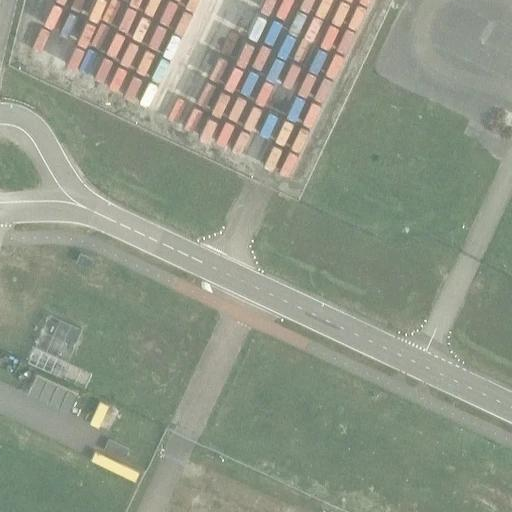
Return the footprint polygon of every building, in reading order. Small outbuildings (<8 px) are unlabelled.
[(93,259),(80,253),(76,262),(89,268),(93,259)] [(37,398),(46,378),(36,373),(27,393),(37,398)] [(47,403),(57,383),(46,378),(37,398),(47,403)] [(58,408),(67,388),(57,383),(47,403),(58,408)] [(68,412),(77,393),(67,388),(58,408),(68,412)] [(123,459),(128,449),(108,439),(103,450),(123,459)]
